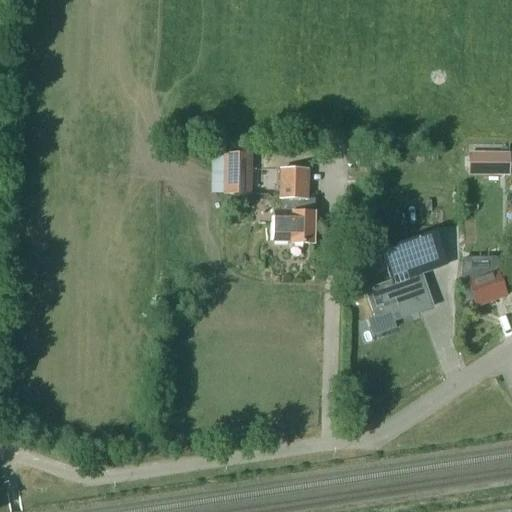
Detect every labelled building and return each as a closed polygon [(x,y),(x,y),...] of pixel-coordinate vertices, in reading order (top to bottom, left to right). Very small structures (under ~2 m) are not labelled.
[(225,154),(224,196),(248,197),(250,154),(225,154)] [(469,175),(508,176),(508,155),(469,154),(469,175)] [(291,244),(313,245),(314,200),(305,200),(306,170),(280,170),(280,213),(274,213),(273,242),(291,243),(291,244)] [(477,245),(477,220),(464,220),(464,245),(473,245),(477,245)] [(375,319),(376,319),(375,318),(390,312),(393,321),(432,308),(419,274),(446,264),(434,233),(380,252),(391,283),(365,292),(375,319)] [(473,254),(473,245),(464,245),(464,253),(473,254)] [(495,272),(492,273),(489,265),(506,259),(502,249),(468,262),(475,280),(466,283),(476,308),(505,297),(500,282),(500,278),(497,275),(495,272)]
